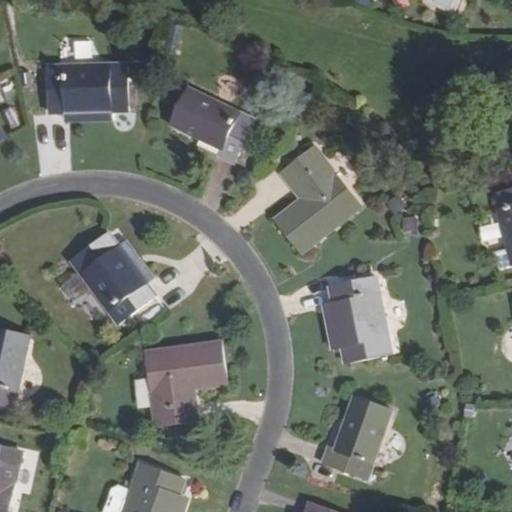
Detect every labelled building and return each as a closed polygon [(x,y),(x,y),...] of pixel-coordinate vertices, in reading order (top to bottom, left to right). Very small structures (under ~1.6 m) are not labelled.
[(96,56),(95,40),(78,41),(79,57),(96,56)] [(51,115),(66,116),(114,114),(132,114),(131,66),(49,67),(51,115)] [(238,163),(258,120),(189,88),(171,124),(221,147),(218,154),(238,163)] [(66,123),(115,122),(114,114),(66,116),(66,123)] [(280,218),(305,251),(362,207),(317,149),(285,173),(305,199),(280,218)] [(511,188),(496,193),(511,251),(511,255),(511,188)] [(502,222),(484,227),(488,242),(506,237),(502,222)] [(159,296),(149,284),(121,246),(110,233),(73,260),(121,325),(159,296)] [(158,278),(128,239),(121,246),(149,284),(158,278)] [(503,269),(511,266),(511,255),(511,251),(499,253),(503,269)] [(331,285),(335,303),(344,348),(348,365),(393,356),(377,277),(331,285)] [(324,305),(333,350),(344,348),(335,303),(324,305)] [(0,406),(15,409),(32,335),(0,328),(0,406)] [(228,383),(222,344),(152,353),(161,425),(200,419),(195,388),(228,383)] [(331,446),(325,465),(370,480),(394,409),(359,396),(339,448),(331,446)] [(0,511),(10,511),(23,454),(0,448),(0,511)] [(174,511),(181,494),(187,479),(144,463),(133,493),(126,511),(174,511)] [(126,511),(133,493),(120,489),(115,491),(107,511),(126,511)] [(188,511),(193,498),(181,494),(174,511),(188,511)] [(339,511),(313,502),(309,511),(339,511)]
